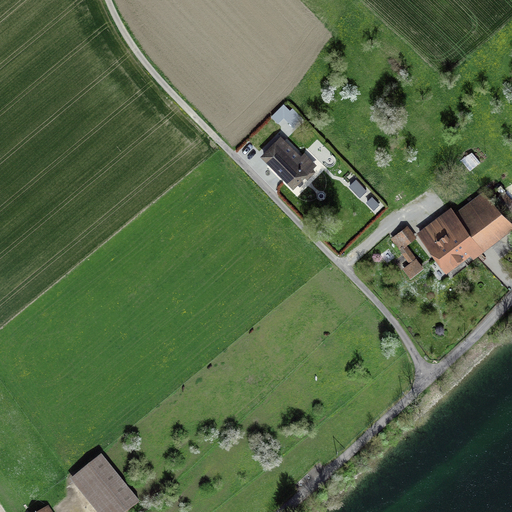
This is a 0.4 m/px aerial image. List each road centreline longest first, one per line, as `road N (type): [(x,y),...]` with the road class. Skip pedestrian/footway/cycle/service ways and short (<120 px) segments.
road 1 (track): [(429,375),(390,317),(148,65),(109,0)]
road 2 (residential): [(511,288),(278,511)]
